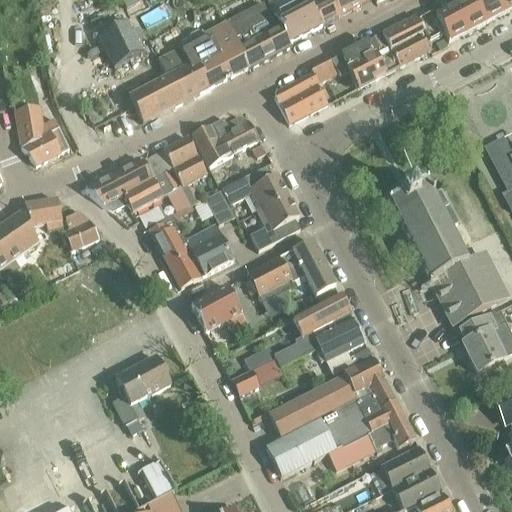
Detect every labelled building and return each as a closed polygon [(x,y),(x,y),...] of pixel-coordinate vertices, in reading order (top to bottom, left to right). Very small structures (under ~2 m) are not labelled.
[(136,0),(128,0),(122,3),(126,11),(139,5),(136,0)] [(325,0),(303,0),(305,3),(320,30),(337,21),(325,0)] [(325,0),(337,21),(370,4),(367,0),(325,0)] [(470,0),(469,0),(452,9),(466,36),(485,26),(470,0)] [(494,0),(470,0),(485,26),(503,17),(494,0)] [(511,0),(494,0),(503,17),(511,12),(511,0)] [(272,21),(278,31),(287,47),(320,30),(305,3),(293,10),(272,21)] [(187,69),(128,100),(142,128),(289,51),(287,47),(278,31),(274,33),(260,8),(223,27),(201,39),(200,36),(196,35),(189,39),(188,42),(189,45),(178,51),(187,69)] [(452,9),(431,20),(440,38),(443,37),(448,46),(466,36),(452,9)] [(382,37),(387,48),(389,52),(419,36),(424,47),(440,38),(431,20),(429,17),(417,23),(416,19),(382,37)] [(19,18),(15,33),(28,37),(32,22),(19,18)] [(142,57),(135,43),(140,40),(136,32),(130,35),(126,25),(96,40),(112,72),(142,57)] [(419,36),(389,52),(399,71),(429,56),(424,47),(419,36)] [(378,39),(315,72),(317,75),(322,87),(347,74),(357,93),(399,71),(389,52),(387,48),(384,50),(378,39)] [(317,75),(315,72),(311,74),(312,77),(292,88),(275,97),(274,102),(288,129),(308,119),(327,109),(317,89),(322,87),(317,75)] [(14,115),(20,153),(34,171),(68,154),(53,124),(41,130),(38,111),(14,115)] [(222,123),(213,128),(230,160),(257,145),(248,127),(238,121),(225,127),(222,123)] [(230,160),(213,128),(190,140),(207,173),(230,160)] [(156,181),(196,160),(186,142),(145,164),(154,182),(156,181)] [(488,153),(510,195),(503,198),(511,215),(511,160),(504,145),(488,153)] [(260,149),(251,154),(255,163),(265,158),(260,149)] [(206,179),(196,160),(156,181),(166,200),(174,217),(198,205),(190,191),(187,193),(185,190),(206,179)] [(142,166),(113,180),(122,199),(152,184),(142,166)] [(247,201),(255,217),(287,201),(276,179),(271,181),(266,171),(220,194),(229,211),(247,201)] [(116,214),(126,209),(122,199),(113,180),(84,195),(103,210),(108,213),(111,210),(116,214)] [(122,199),(126,209),(130,215),(126,217),(128,220),(161,203),(166,200),(156,181),(154,182),(152,184),(122,199)] [(399,200),(388,206),(430,287),(452,330),(455,328),(506,303),(483,259),(466,268),(447,232),(457,227),(447,208),(439,193),(430,198),(425,188),(413,194),(412,192),(399,199),(399,200)] [(204,203),(217,231),(234,223),(220,195),(204,203)] [(287,201),(255,217),(263,233),(248,240),(257,257),(299,235),(293,224),(298,222),(287,201)] [(45,233),(61,231),(56,203),(24,209),(24,213),(0,229),(0,280),(1,282),(25,266),(20,259),(36,248),(29,231),(44,228),(45,233)] [(62,235),(70,255),(97,243),(88,224),(77,215),(64,221),(69,233),(62,235)] [(172,219),(149,230),(151,235),(150,235),(165,264),(180,293),(199,283),(204,281),(185,245),(186,244),(172,219)] [(185,245),(204,281),(232,265),(219,240),(214,230),(212,230),(186,244),(185,245)] [(310,246),(270,267),(280,287),(272,291),(277,299),(292,291),(290,287),(303,280),(314,302),(334,291),(310,246)] [(111,248),(103,251),(107,259),(114,256),(111,248)] [(280,287),(270,267),(246,280),(258,301),(262,307),(276,299),(277,299),(272,291),(280,287)] [(80,315),(91,309),(104,334),(132,320),(111,280),(97,287),(90,273),(65,286),(80,315)] [(246,329),(240,319),(226,292),(190,311),(204,338),(225,327),(230,337),(246,329)] [(338,298),(291,323),(301,341),(295,345),(297,348),(303,345),(305,348),(335,332),(335,331),(351,323),(338,298)] [(299,303),(290,308),(296,319),(305,315),(299,303)] [(459,335),(465,347),(461,349),(476,377),(503,363),(511,358),(511,340),(498,315),(459,335)] [(288,353),(274,360),(276,364),(280,373),(318,353),(319,353),(319,354),(315,357),(320,365),(324,363),(325,365),(326,365),(332,379),(350,370),(346,363),(350,362),(346,355),(349,353),(363,346),(351,323),(335,331),(335,332),(305,348),(303,345),(297,348),(288,353)] [(350,370),(352,373),(372,362),(367,352),(350,362),(346,363),(350,370)] [(253,359),(243,364),(249,375),(250,377),(256,374),(259,372),(253,359)] [(112,406),(124,430),(137,425),(143,421),(136,408),(169,390),(154,362),(114,383),(123,400),(112,406)] [(372,362),(352,373),(343,378),(344,380),(268,419),(281,444),(266,452),(281,482),(327,458),(366,438),(368,441),(386,432),(381,423),(386,421),(382,413),(396,407),(372,362)] [(249,375),(229,385),(236,399),(238,402),(258,392),(250,377),(249,375)] [(490,403),(502,428),(505,432),(511,428),(511,382),(505,386),(508,394),(490,403)] [(415,444),(396,407),(382,413),(386,421),(381,423),(386,432),(368,441),(366,438),(327,458),(336,475),(375,455),(376,457),(381,455),(379,450),(393,442),(398,453),(415,444)] [(137,425),(124,430),(129,439),(141,432),(137,425)] [(511,435),(511,448),(502,453),(511,472),(511,432),(510,433),(511,435)] [(380,471),(392,493),(430,475),(418,451),(380,471)] [(392,493),(401,511),(414,511),(441,499),(430,475),(392,493)] [(414,511),(447,511),(441,499),(414,511)]
